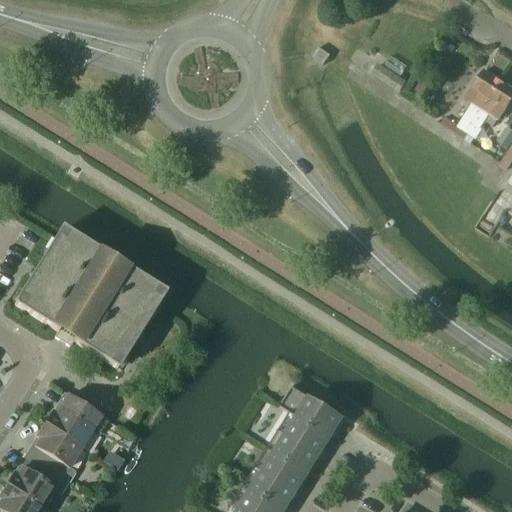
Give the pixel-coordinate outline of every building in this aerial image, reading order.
[(399,80),(406,69),(390,58),(382,70),(399,80)] [(500,83),(483,72),(464,101),(471,105),(458,125),(450,120),(448,123),(466,135),(500,83)] [(475,141),(481,132),(480,130),(489,116),(497,122),(511,99),(511,90),(500,83),(466,135),(475,141)] [(506,130),(497,143),(507,150),(511,142),(511,132),(507,129),(506,130)] [(71,343),(115,371),(162,295),(60,231),(12,306),(56,334),(53,339),(68,349),(71,343)] [(341,420),(291,389),(278,409),(295,419),(329,440),(341,420)] [(105,423),(65,398),(53,417),(50,415),(42,427),(79,450),(91,432),(97,436),(105,423)] [(329,440),(295,419),(284,437),(273,455),(306,476),(318,458),(329,440)] [(79,450),(42,427),(34,439),(38,441),(26,459),(67,485),(74,473),(68,469),(79,450)] [(306,476),(273,455),(261,474),(250,492),(281,511),(283,511),(295,495),(306,476)] [(67,485),(26,459),(15,478),(11,476),(4,488),(41,511),(53,493),(59,497),(67,485)] [(113,459),(108,467),(115,471),(120,463),(113,459)] [(40,511),(41,511),(4,488),(0,493),(0,511),(40,511)] [(281,511),(250,492),(238,510),(237,511),(281,511)]
